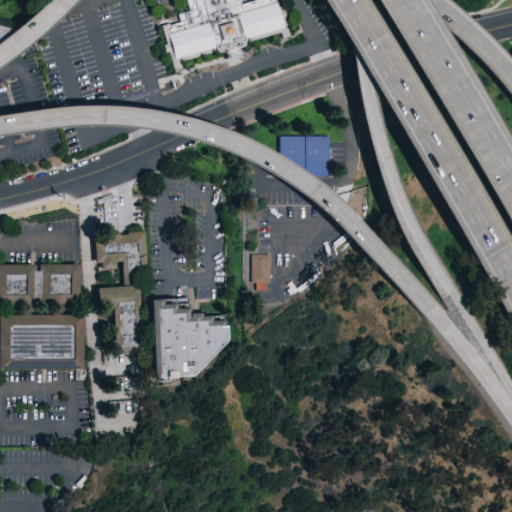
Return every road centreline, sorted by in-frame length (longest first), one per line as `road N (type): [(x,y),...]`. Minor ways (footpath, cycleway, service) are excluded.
road 1 (tertiary): [(511,25),(314,82),(155,148),(0,196)]
road 2 (motorway): [(0,121),(112,115),(211,135),(303,184),(387,261)]
road 3 (motorway): [(348,0),(511,278)]
road 4 (motorway): [(360,61),(386,172),(448,287)]
road 5 (motorway): [(511,186),(405,0)]
road 6 (motorway): [(387,261),(511,412)]
road 7 (motorway): [(448,287),(511,395)]
